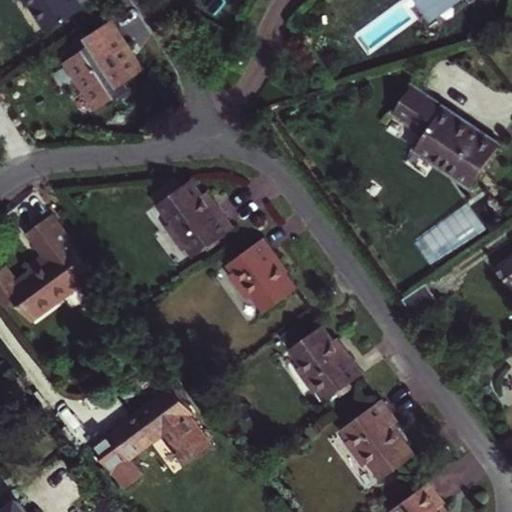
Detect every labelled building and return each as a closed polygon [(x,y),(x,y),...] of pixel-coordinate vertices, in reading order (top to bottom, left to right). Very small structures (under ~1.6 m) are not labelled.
[(85,2),(87,0),(25,0),(26,1),(28,0),(29,0),(49,30),(87,5),(85,2)] [(480,0),(432,0),(442,12),(454,3),(458,7),(467,0),(475,0),(478,2),(480,0)] [(130,50),(143,70),(148,67),(115,17),(113,18),(132,48),(130,50)] [(130,79),(143,70),(130,50),(132,48),(113,18),(88,34),(93,42),(69,58),(101,106),(120,94),(123,98),(137,89),(130,79)] [(472,185),(501,144),(414,83),(395,109),(427,132),(417,147),(472,185)] [(183,181),(163,196),(170,205),(163,210),(176,227),(171,231),(189,255),(191,253),(199,263),(240,232),(223,210),(219,214),(209,201),(197,185),(190,190),(183,181)] [(219,214),(223,210),(214,197),(209,201),(219,214)] [(0,274),(0,281),(15,303),(24,297),(38,316),(82,283),(87,290),(104,278),(87,253),(88,252),(63,217),(39,234),(52,252),(55,257),(38,269),(40,271),(29,279),(17,263),(0,274)] [(292,258),(276,237),(234,268),(241,277),(238,279),(255,303),(261,299),(274,317),(308,292),(297,276),(287,263),(292,258)] [(35,264),(38,269),(55,257),(52,252),(35,264)] [(287,263),(297,276),(302,272),(292,258),(287,263)] [(511,259),(501,267),(511,282),(511,259)] [(427,284),(405,301),(419,321),(442,305),(427,284)] [(334,347),(322,330),(289,355),(302,373),(296,377),(314,401),(316,399),(323,409),(365,378),(349,356),(344,360),(334,347)] [(344,360),(349,356),(340,344),(334,347),(344,360)] [(180,390),(166,399),(168,403),(133,424),(131,421),(91,446),(121,493),(139,481),(129,464),(150,451),(148,447),(163,438),(184,472),(216,451),(197,422),(200,420),(180,390)] [(168,403),(166,399),(131,421),(133,424),(168,403)] [(415,457),(404,441),(393,427),(399,423),(382,401),(341,432),(348,442),(345,444),(363,468),(369,464),(382,481),(415,457)] [(393,427),(404,441),(409,437),(399,423),(393,427)] [(440,511),(444,509),(446,507),(429,485),(393,511),(440,511)] [(31,511),(22,500),(5,511),(31,511)]
